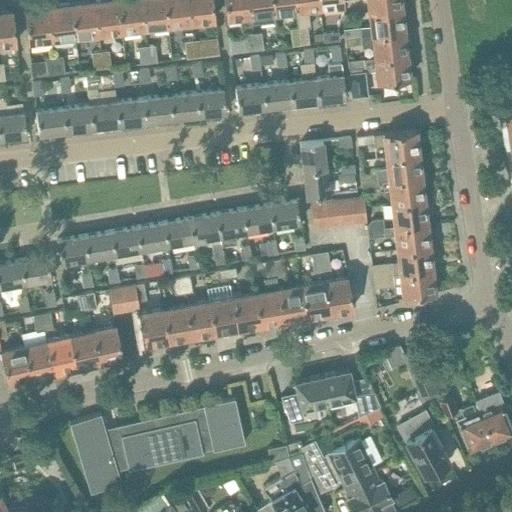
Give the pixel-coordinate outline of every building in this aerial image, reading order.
[(74,35),(98,32),(93,0),(71,3),(74,35)] [(121,30),(117,0),(93,0),(98,32),(121,30)] [(117,0),(121,30),(144,27),(140,0),(117,0)] [(167,24),(164,0),(140,0),(144,27),(167,24)] [(192,33),(190,21),(187,0),(164,0),(167,24),(180,23),(181,34),(192,33)] [(211,0),(187,0),(190,21),(214,19),(211,0)] [(241,25),(251,24),(247,0),(223,0),(226,17),(240,15),(241,25)] [(247,0),(251,24),(274,22),(271,0),(247,0)] [(273,11),(296,9),(294,0),(271,0),(274,22),(273,11)] [(307,7),(319,6),(318,0),(294,0),(296,9),(298,28),(300,44),(309,43),(307,27),(309,26),(307,7)] [(399,0),(367,0),(369,11),(401,7),(399,0)] [(47,5),(51,38),(74,35),(71,3),(47,5)] [(27,41),(51,38),(47,5),(24,8),(27,41)] [(343,29),(344,37),(403,30),(401,7),(369,11),(370,26),(343,29)] [(12,10),(0,11),(0,43),(15,42),(12,10)] [(300,44),(298,28),(290,29),(292,45),(300,44)] [(373,46),(374,57),(406,53),(403,30),(344,37),(345,46),(361,44),(362,47),(373,46)] [(339,40),(338,31),(322,33),(323,42),(339,40)] [(254,50),(263,49),(261,32),(252,33),(254,50)] [(230,53),(254,50),(252,33),(244,34),(240,37),(233,38),(228,33),(230,53)] [(218,54),(216,38),(192,40),(194,57),(218,54)] [(186,58),(194,57),(192,40),(184,41),(186,58)] [(148,62),(157,61),(155,45),(146,46),(148,62)] [(139,63),(148,62),(146,46),(138,47),(139,63)] [(339,46),(330,47),(332,60),(341,59),(339,46)] [(312,49),(303,50),(305,63),(313,62),(312,49)] [(102,68),(110,67),(108,50),(100,51),(102,68)] [(93,69),(102,68),(100,51),(91,52),(93,69)] [(284,52),(275,53),(277,66),(286,65),(284,52)] [(374,57),(347,60),(348,69),(367,67),(368,70),(376,70),(377,81),(409,77),(406,53),(374,57)] [(259,55),(250,57),(251,69),(260,68),(259,55)] [(55,73),(64,72),(62,56),(54,57),(55,73)] [(47,74),(55,73),(54,57),(45,58),(47,74)] [(192,63),(194,76),(203,75),(201,62),(192,63)] [(328,75),(315,77),(318,100),(345,97),(342,74),(342,70),(341,63),(327,64),(328,75)] [(166,66),(167,79),(176,78),(175,65),(166,66)] [(139,70),(141,82),(149,81),(148,69),(139,70)] [(112,73),(114,86),(123,84),(121,72),(112,73)] [(348,73),(351,96),(366,94),(364,72),(348,73)] [(86,76),(88,89),(96,88),(95,75),(86,76)] [(290,103),(318,100),(315,77),(287,80),(290,103)] [(59,79),(61,92),(70,91),(68,78),(59,79)] [(287,80),(262,83),(264,106),(290,103),(287,80)] [(32,82),(33,95),(42,94),(41,81),(32,82)] [(237,109),(264,106),(262,83),(234,86),(237,109)] [(96,88),(88,89),(89,104),(92,127),(119,123),(116,100),(114,88),(97,90),(96,88)] [(223,88),(196,91),(198,114),(225,111),(223,88)] [(196,91),(169,94),(172,117),(198,114),(196,91)] [(169,94),(142,97),(145,120),(172,117),(169,94)] [(142,97),(116,100),(119,123),(145,120),(142,97)] [(3,99),(0,98),(0,137),(26,134),(22,102),(6,104),(5,98),(3,99)] [(89,104),(63,107),(65,130),(92,127),(89,104)] [(35,110),(38,133),(65,130),(63,107),(35,110)] [(500,109),(511,180),(511,111),(507,112),(506,108),(500,109)] [(384,145),(386,156),(418,152),(415,129),(356,136),(357,144),(373,142),(374,146),(384,145)] [(350,137),(337,138),(338,147),(351,145),(350,137)] [(302,170),(325,167),(322,140),(299,142),(302,170)] [(378,181),(388,179),(421,176),(418,152),(386,156),(387,168),(377,169),(377,172),(360,174),(361,183),(378,181)] [(341,174),(337,175),(338,183),(349,182),(355,181),(354,173),(353,164),(340,165),(341,174)] [(329,194),(325,167),(302,170),(306,197),(329,194)] [(388,179),(391,203),(423,199),(421,176),(388,179)] [(361,183),(362,191),(379,189),(378,181),(361,183)] [(363,196),(350,198),(352,221),(366,220),(363,196)] [(268,203),(272,226),(299,221),(295,198),(268,203)] [(352,221),(350,198),(337,199),(339,223),(352,221)] [(337,199),(323,201),(326,224),(339,223),(337,199)] [(391,203),(394,226),(426,222),(423,199),(391,203)] [(313,226),(326,224),(323,201),(310,202),(313,226)] [(246,230),(272,226),(268,203),(242,207),(246,230)] [(242,207),(216,212),(219,235),(221,242),(221,246),(236,243),(234,232),(246,230),(242,207)] [(193,239),(219,235),(216,212),(189,216),(193,239)] [(167,244),(193,239),(189,216),(163,221),(167,244)] [(371,220),(366,225),(367,229),(383,227),(382,218),(371,220)] [(140,248),(167,244),(163,221),(136,225),(140,248)] [(395,234),(397,249),(429,245),(426,222),(394,226),(383,227),(367,229),(368,237),(395,234)] [(114,253),(140,248),(136,225),(110,230),(114,253)] [(87,257),(114,253),(110,230),(84,234),(87,257)] [(60,262),(87,257),(84,234),(57,239),(60,262)] [(304,248),(302,236),(293,238),(295,250),(304,248)] [(277,253),(275,241),(258,244),(260,256),(277,253)] [(215,263),(224,262),(221,246),(221,242),(212,243),(215,263)] [(250,257),(248,245),(240,247),(242,259),(250,257)] [(371,264),(372,275),(432,268),(429,245),(397,249),(398,261),(371,264)] [(327,251),(317,252),(320,272),(321,271),(322,275),(331,273),(327,251)] [(317,252),(307,254),(310,273),(320,272),(317,252)] [(20,259),(24,282),(51,277),(47,254),(20,259)] [(198,266),(196,254),(187,256),(189,268),(198,266)] [(0,285),(24,282),(20,259),(0,262),(0,285)] [(171,271),(169,259),(160,260),(162,272),(171,271)] [(272,260),(275,277),(284,275),(281,259),(272,260)] [(265,290),(254,291),(260,324),(283,320),(277,288),(275,277),(272,260),(264,262),(265,270),(267,278),(263,278),(265,290)] [(145,275),(143,263),(134,265),(136,277),(145,275)] [(235,267),(226,268),(228,277),(236,276),(235,267)] [(118,280),(116,268),(107,269),(109,281),(118,280)] [(219,279),(228,277),(226,268),(218,269),(219,279)] [(434,292),(432,268),(372,275),(374,288),(401,284),(402,296),(434,292)] [(92,284),(90,272),(81,274),(83,286),(92,284)] [(189,274),(180,276),(183,292),(192,291),(189,274)] [(180,276),(172,277),(175,294),(183,292),(180,276)] [(323,280),(329,312),(352,308),(347,276),(323,280)] [(323,280),(300,284),(306,316),(329,312),(323,280)] [(142,283),(134,284),(137,301),(145,299),(142,283)] [(134,284),(121,286),(126,310),(138,307),(137,301),(134,284)] [(283,320),(306,316),(300,284),(277,288),(283,320)] [(112,312),(126,310),(121,286),(108,289),(112,312)] [(93,291),(84,293),(87,309),(96,308),(93,291)] [(254,291),(231,295),(237,328),(260,324),(254,291)] [(56,305),(53,292),(45,294),(47,306),(56,305)] [(84,293),(76,294),(79,311),(87,309),(84,293)] [(231,295),(208,299),(214,331),(237,328),(231,295)] [(28,309),(26,297),(18,298),(20,311),(28,309)] [(208,299),(185,303),(191,335),(214,331),(208,299)] [(185,303),(162,307),(168,339),(191,335),(185,303)] [(144,343),(168,339),(162,307),(139,311),(144,343)] [(49,312),(41,313),(44,330),(52,328),(49,312)] [(41,313),(32,315),(35,331),(44,330),(41,313)] [(115,324),(91,329),(99,361),(122,356),(115,324)] [(76,366),(99,361),(91,329),(69,334),(76,366)] [(468,329),(449,333),(452,348),(464,345),(462,338),(470,337),(468,329)] [(69,334),(46,339),(53,371),(76,366),(69,334)] [(46,339),(23,344),(30,376),(53,371),(46,339)] [(415,345),(426,368),(438,363),(428,339),(415,345)] [(0,350),(7,381),(30,376),(23,344),(0,349),(0,350)] [(434,391),(415,347),(402,352),(421,396),(434,391)] [(351,380),(348,368),(321,374),(327,401),(354,395),(359,416),(373,409),(379,407),(365,377),(351,380)] [(296,392),(280,395),(290,421),(304,418),(303,410),(328,405),(327,401),(321,374),(294,380),(296,392)] [(485,396),(475,401),(476,403),(479,410),(491,440),(494,439),(496,440),(502,438),(503,435),(511,431),(511,427),(497,391),(485,396)] [(450,395),(439,400),(445,415),(451,413),(456,418),(469,450),(480,445),(482,446),(488,443),(489,441),(491,440),(479,410),(476,403),(472,404),(471,403),(456,410),(450,395)] [(138,420),(116,425),(105,428),(100,412),(68,422),(69,422),(69,423),(71,422),(91,489),(89,490),(89,491),(121,481),(117,469),(128,466),(128,468),(202,451),(202,449),(212,447),(213,448),(244,441),(244,440),(242,440),(232,398),(235,398),(234,397),(202,404),(203,405),(138,420)] [(359,416),(358,416),(362,425),(377,418),(383,416),(379,407),(373,409),(359,416)] [(448,460),(439,443),(442,441),(424,409),(396,424),(423,473),(435,467),(439,468),(445,465),(446,461),(448,460)] [(42,436),(20,443),(24,454),(47,446),(42,436)] [(344,486),(374,471),(358,437),(328,452),(328,453),(323,455),(314,437),(299,444),(302,451),(301,451),(310,476),(317,493),(336,483),(335,481),(341,478),(344,486)] [(270,500),(256,508),(258,511),(324,511),(317,493),(310,476),(301,451),(288,455),(294,468),(262,486),(270,500)] [(374,471),(344,486),(349,495),(345,497),(352,511),(364,511),(391,499),(382,479),(378,481),(374,471)] [(411,485),(405,488),(410,498),(416,495),(411,485)] [(200,511),(208,508),(196,487),(182,496),(191,511),(200,511)] [(175,511),(162,491),(127,511),(175,511)] [(0,511),(51,511),(50,511),(33,511),(28,510),(28,503),(24,504),(24,511),(21,511),(7,511),(0,498),(0,511)] [(209,511),(208,511),(243,511),(238,503),(235,506),(231,499),(209,511)]
